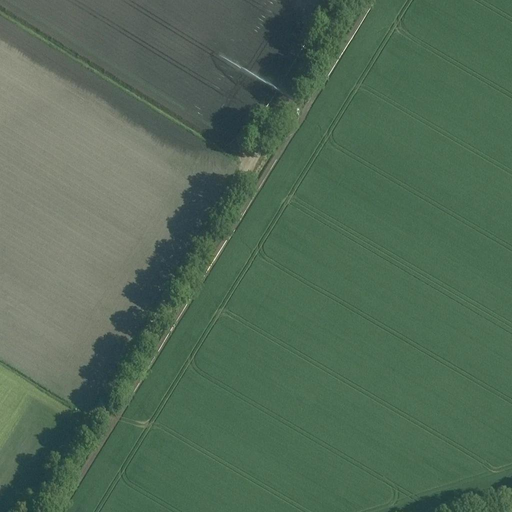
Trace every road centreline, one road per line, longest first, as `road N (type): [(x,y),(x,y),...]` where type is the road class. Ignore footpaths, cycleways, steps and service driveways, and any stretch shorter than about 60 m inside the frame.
road 1 (track): [(348,0),(37,511)]
road 2 (track): [(246,166),(0,9)]
